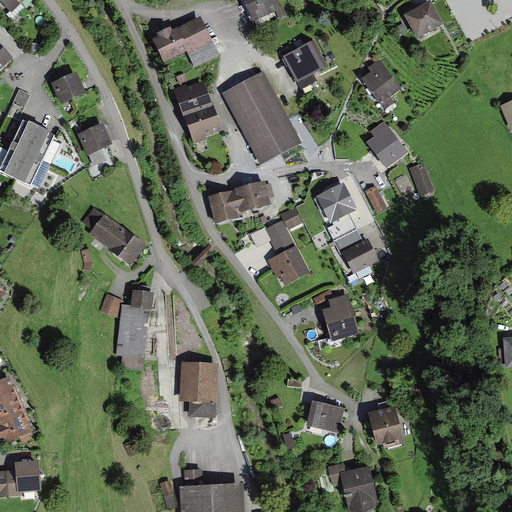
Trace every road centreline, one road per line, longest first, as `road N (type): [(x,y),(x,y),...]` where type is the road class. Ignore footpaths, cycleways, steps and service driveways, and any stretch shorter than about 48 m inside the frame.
road 1 (residential): [(253,511),(220,365),(159,252),(109,99),(47,0)]
road 2 (residential): [(118,0),(211,229),(320,382),(356,406)]
